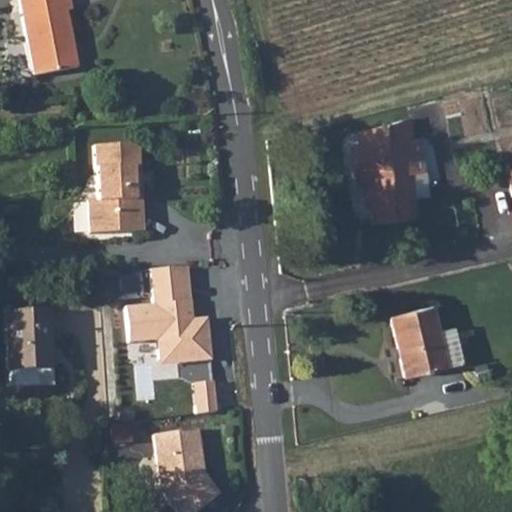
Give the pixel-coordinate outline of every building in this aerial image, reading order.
[(73,0),(22,0),(35,73),(79,67),(69,10),(75,9),(73,0)] [(354,176),(364,175),(370,174),(373,218),(413,214),(409,171),(406,136),(412,135),(410,113),(358,127),(359,140),(351,141),(354,176)] [(412,135),(406,136),(409,171),(424,169),(421,134),(412,135)] [(80,208),(83,238),(138,234),(135,192),(126,188),(125,170),(133,170),(131,146),(88,150),(92,207),(80,208)] [(135,192),(133,170),(125,170),(126,188),(135,192)] [(0,220),(0,251),(24,246),(18,217),(0,220)] [(186,268),(148,271),(151,304),(125,306),(128,344),(158,342),(160,364),(210,361),(207,318),(190,319),(186,268)] [(459,363),(451,325),(434,329),(428,306),(388,315),(401,376),(459,363)] [(54,312),(8,316),(13,373),(58,370),(59,370),(54,312)] [(58,370),(13,373),(14,390),(60,386),(58,370)] [(215,382),(191,384),(194,417),(217,415),(215,382)] [(199,424),(156,430),(164,486),(184,511),(194,511),(223,489),(204,467),(202,467),(201,460),(204,459),(199,424)] [(127,425),(108,426),(109,446),(128,445),(127,425)]
